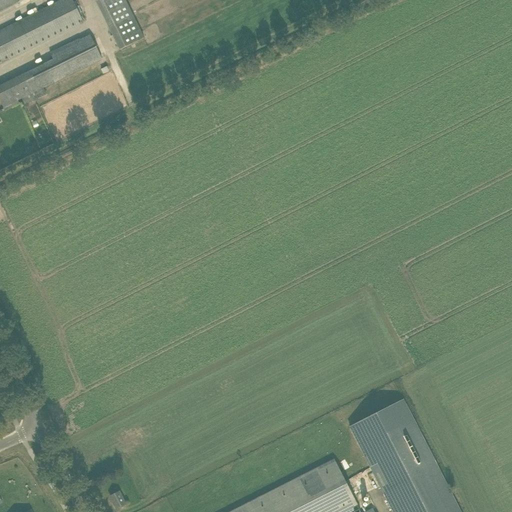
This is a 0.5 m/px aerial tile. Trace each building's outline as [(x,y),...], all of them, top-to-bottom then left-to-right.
[(0,63),(82,24),(70,0),(63,0),(0,31),(0,63)] [(0,0),(0,10),(20,0),(0,0)] [(125,0),(98,0),(96,1),(120,50),(144,38),(125,0)] [(43,87),(100,59),(89,36),(50,55),(53,60),(0,86),(0,100),(3,107),(21,98),(25,106),(47,95),(43,87)] [(461,511),(403,399),(350,426),(393,511),(461,511)] [(350,511),(359,508),(334,459),(230,511),(350,511)] [(356,473),(361,491),(373,488),(369,470),(356,473)] [(112,495),(118,508),(126,504),(120,491),(112,495)]
